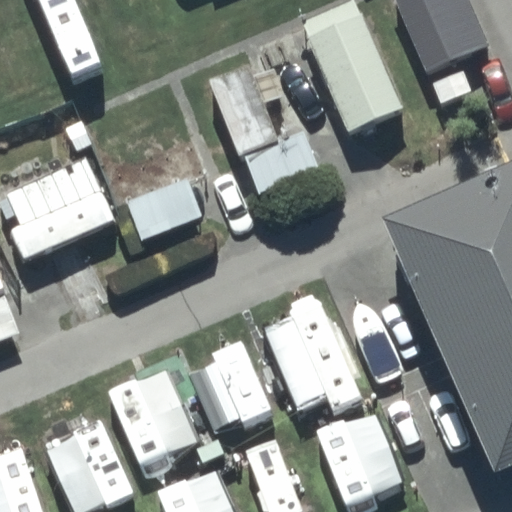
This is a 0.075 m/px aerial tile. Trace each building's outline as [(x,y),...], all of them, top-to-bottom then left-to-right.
[(398,7),(393,9),(427,88),(430,87),(443,117),(475,103),(462,74),(489,62),(485,52),(490,51),(467,0),(400,0),(396,2),(398,7)] [(302,38),(349,150),(406,126),(358,14),(302,38)] [(260,212),(320,186),(304,148),(283,156),(268,119),(287,111),(275,83),(258,90),(251,73),(204,93),(239,176),(244,174),(260,212)] [(144,255),(202,231),(189,199),(205,192),(188,149),(113,179),(144,255)] [(511,442),(511,178),(504,161),(353,232),(463,465),(511,442)] [(26,275),(115,234),(82,164),(60,174),(65,184),(43,194),(39,186),(0,203),(0,215),(8,233),(15,229),(20,241),(12,245),(26,275)] [(0,283),(0,351),(21,342),(4,307),(10,304),(0,283)] [(193,374),(136,398),(179,498),(204,488),(209,501),(242,486),(193,374)] [(50,511),(38,477),(5,489),(12,511),(50,511)]
